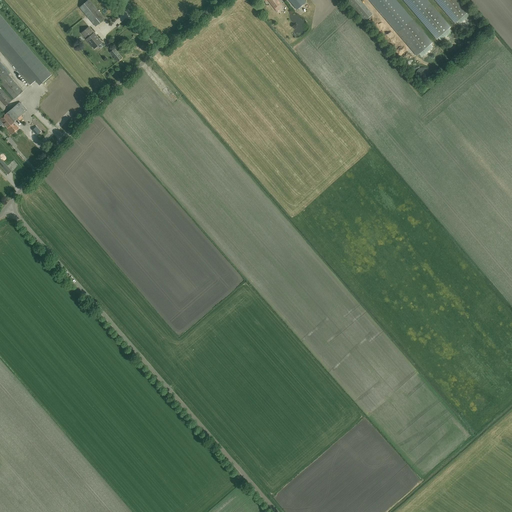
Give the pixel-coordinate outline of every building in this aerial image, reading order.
[(87,0),(79,7),(91,21),(96,26),(105,19),(89,0),(87,0)] [(267,0),(274,8),(280,3),(277,0),(265,0),(266,0),(267,0)] [(306,1),(305,0),(289,0),(297,9),(306,1)] [(372,14),(360,0),(347,0),(365,20),(372,14)] [(433,42),(414,20),(396,0),(369,0),(417,56),(433,42)] [(404,0),(418,16),(437,38),(451,27),(427,0),(404,0)] [(434,0),(435,1),(455,23),(468,12),(458,0),(434,0)] [(0,50),(30,85),(36,80),(40,85),(51,75),(51,74),(51,75),(50,76),(46,71),(47,70),(0,14),(0,50)] [(81,33),(94,48),(102,42),(89,27),(81,33)] [(122,58),(116,50),(114,49),(110,52),(118,61),(122,58)] [(0,82),(14,99),(23,91),(0,65),(0,82)] [(1,88),(0,89),(0,99),(5,106),(12,100),(1,88)] [(19,128),(13,122),(27,110),(20,102),(0,118),(0,125),(0,126),(3,123),(12,134),(19,128)] [(37,137),(40,134),(36,129),(32,132),(37,137)] [(0,165),(8,174),(11,171),(0,158),(0,165)]
